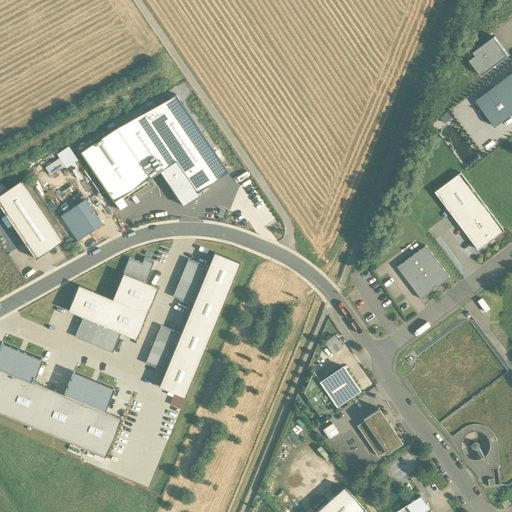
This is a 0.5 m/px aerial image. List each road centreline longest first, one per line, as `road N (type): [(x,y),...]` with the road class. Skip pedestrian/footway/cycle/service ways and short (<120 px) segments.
road 1 (track): [(243,511),(457,0)]
road 2 (track): [(441,0),(227,511)]
road 3 (unclassified): [(0,310),(132,239),(219,232),(285,255),(321,285),(374,358)]
road 4 (track): [(134,0),(288,224),(285,255)]
road 5 (unclassified): [(482,511),(374,358)]
road 6 (unclassified): [(374,358),(511,256)]
